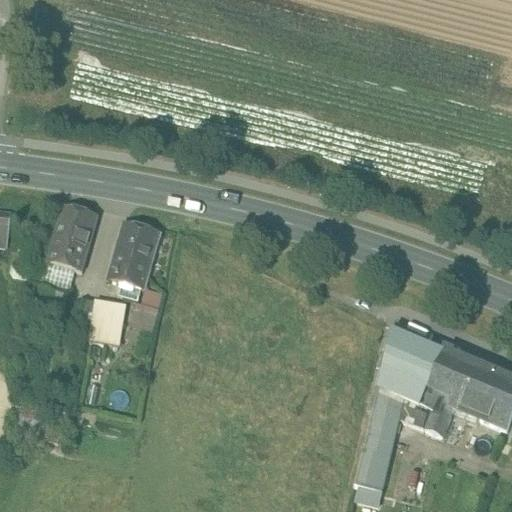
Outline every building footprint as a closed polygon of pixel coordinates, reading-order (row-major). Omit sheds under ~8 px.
[(98,219),(63,209),(46,266),(82,276),(98,219)] [(10,218),(0,216),(0,249),(6,250),(10,218)] [(160,237),(124,227),(108,283),(144,293),(160,237)] [(39,249),(26,247),(21,270),(32,272),(34,272),(39,249)] [(32,272),(21,270),(11,268),(8,281),(30,285),(32,272)] [(70,292),(37,283),(33,296),(32,304),(64,313),(70,292)] [(142,317),(156,321),(162,298),(148,294),(145,309),(142,317)] [(77,340),(89,342),(91,327),(95,305),(84,303),(77,340)] [(95,305),(91,327),(120,332),(122,320),(113,319),(114,308),(95,305)] [(152,334),(156,321),(142,317),(145,309),(138,307),(131,328),(152,334)] [(107,333),(93,330),(91,343),(105,346),(107,333)] [(446,361),(392,337),(355,490),(367,493),(381,496),(392,449),(403,403),(419,410),(426,392),(432,394),(446,361)] [(511,419),(511,386),(447,358),(446,361),(432,394),(426,392),(419,410),(433,416),(425,433),(438,438),(443,441),(454,412),(507,435),(511,419)] [(17,407),(10,433),(59,447),(66,422),(17,407)] [(381,496),(367,493),(365,502),(379,506),(381,496)]
